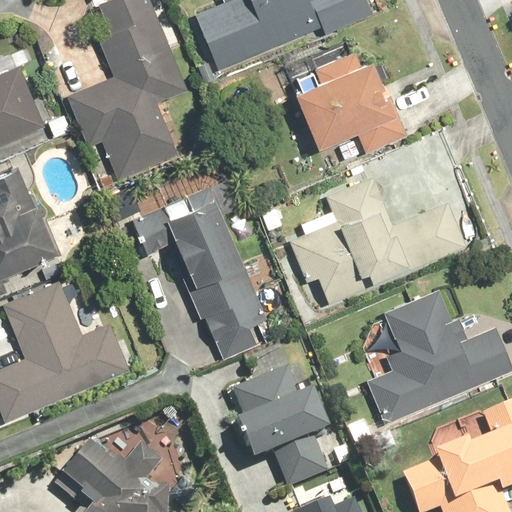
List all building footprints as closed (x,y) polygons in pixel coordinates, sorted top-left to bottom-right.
[(222,0),(224,2),(189,18),(212,72),(315,27),(321,40),(371,18),(362,0),(222,0)] [(145,1),(102,18),(91,22),(112,76),(64,94),(86,148),(99,143),(113,178),(173,154),(153,102),(181,91),(145,1)] [(350,51),(308,69),(289,76),(297,94),(288,98),(309,151),(352,133),(361,155),(402,138),(371,63),(357,68),(350,51)] [(0,144),(46,125),(21,68),(0,76),(0,144)] [(18,167),(0,175),(0,281),(60,253),(18,167)] [(331,223),(286,239),(310,306),(464,247),(450,209),(390,231),(370,177),(321,196),(331,223)] [(205,191),(125,220),(136,251),(167,239),(213,364),(256,348),(247,325),(262,319),(226,223),(218,226),(205,191)] [(0,310),(21,358),(0,367),(0,411),(5,421),(127,365),(109,324),(78,339),(51,280),(0,302),(0,310)] [(435,291),(383,312),(378,314),(383,323),(370,350),(373,377),(363,380),(380,424),(511,372),(511,366),(496,327),(464,339),(456,319),(447,322),(435,291)] [(244,464),(271,453),(286,489),(322,474),(308,438),(323,432),(304,385),(293,389),(285,369),(229,391),(241,419),(228,424),(244,464)] [(431,461),(395,474),(409,511),(426,511),(439,507),(440,511),(511,511),(501,486),(511,481),(511,400),(481,413),(491,438),(464,448),(461,439),(428,452),(431,461)] [(84,441),(55,475),(87,503),(79,511),(165,511),(132,482),(153,458),(135,443),(121,459),(117,456),(109,464),(84,441)] [(326,511),(322,502),(301,511),(360,511),(355,501),(332,511),(326,511)]
